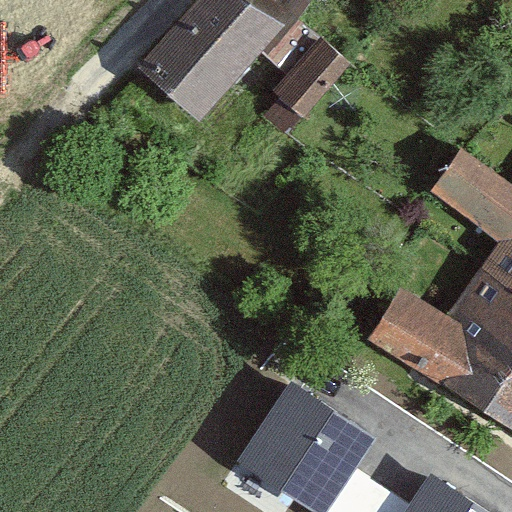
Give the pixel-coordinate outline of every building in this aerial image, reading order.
[(283,24),(256,0),(194,0),(139,62),(200,117),(283,24)] [(310,119),(359,66),(323,34),(275,88),(310,119)] [(511,171),(465,139),(430,189),(500,237),(482,264),(511,284),(511,171)] [(511,284),(482,264),(450,309),(408,281),(371,336),(511,430),(511,284)] [(326,511),(374,440),(290,384),(239,460),(317,511),(326,511)] [(487,511),(431,475),(406,511),(487,511)]
